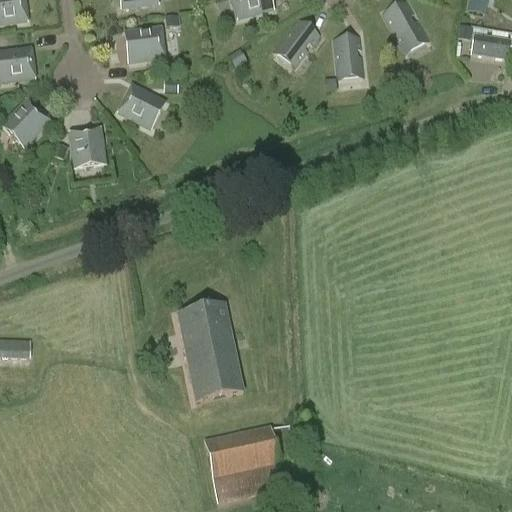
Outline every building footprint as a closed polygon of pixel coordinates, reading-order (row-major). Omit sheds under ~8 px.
[(22,0),(0,0),(0,28),(26,25),(22,0)] [(119,0),(121,12),(157,7),(155,0),(119,0)] [(267,0),(230,0),(237,23),(271,13),(267,0)] [(472,0),(468,15),(484,19),(489,0),(472,0)] [(405,7),(383,19),(405,57),(426,45),(405,7)] [(274,56),(295,71),(318,40),(298,25),(274,56)] [(124,38),(128,66),(164,62),(160,33),(124,38)] [(474,39),(471,59),(507,64),(510,45),(474,39)] [(333,44),(337,83),(362,80),(358,42),(333,44)] [(0,86),(33,82),(29,53),(0,57),(0,86)] [(118,117),(150,133),(163,108),(131,91),(118,117)] [(26,105),(1,131),(22,151),(47,125),(26,105)] [(98,133),(70,137),(75,173),(103,169),(98,133)] [(177,319),(195,407),(243,396),(224,309),(177,319)] [(0,361),(29,362),(29,346),(0,344),(0,361)] [(288,431),(271,435),(270,431),(204,445),(217,508),(283,494),(279,469),(296,464),(288,431)]
